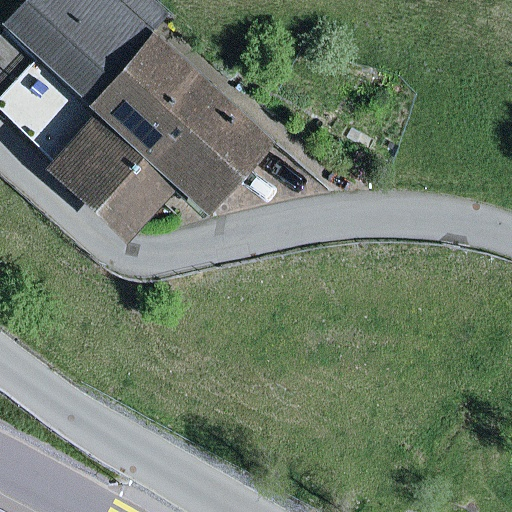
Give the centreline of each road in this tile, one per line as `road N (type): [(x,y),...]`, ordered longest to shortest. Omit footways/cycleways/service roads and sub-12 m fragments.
road 1 (residential): [(0,131),(75,203),(127,236),(168,247),(404,214),(511,232)]
road 2 (residential): [(242,511),(0,357)]
